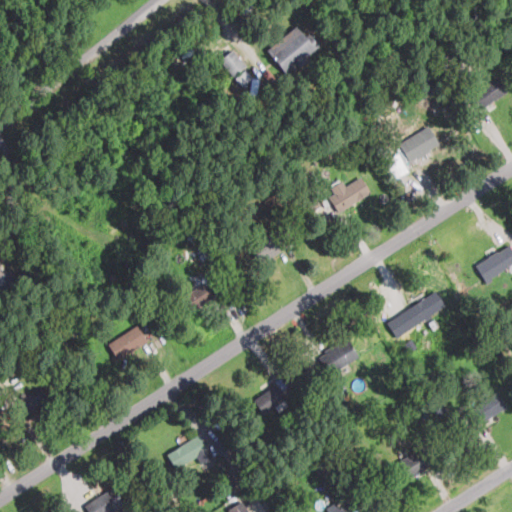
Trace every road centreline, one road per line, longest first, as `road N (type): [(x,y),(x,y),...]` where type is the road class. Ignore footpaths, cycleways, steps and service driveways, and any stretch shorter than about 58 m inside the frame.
road 1 (residential): [(0,504),(511,170)]
road 2 (residential): [(160,0),(0,130)]
